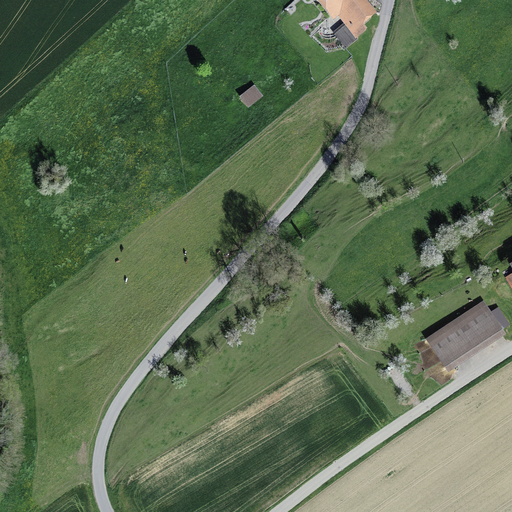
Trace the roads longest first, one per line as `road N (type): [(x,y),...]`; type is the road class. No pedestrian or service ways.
road 1 (unclassified): [(388,0),(351,123),(117,404),(98,457),(107,511)]
road 2 (unclassified): [(279,511),(511,347)]
